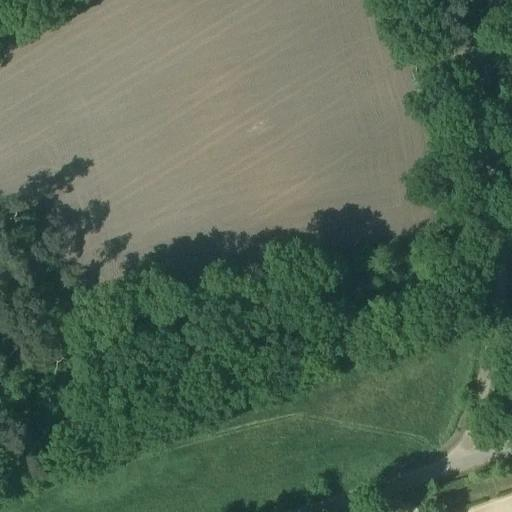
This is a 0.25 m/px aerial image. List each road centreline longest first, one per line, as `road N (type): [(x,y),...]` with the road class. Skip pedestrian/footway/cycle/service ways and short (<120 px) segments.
road 1 (track): [(469,459),(500,273),(500,210),(480,88),(504,0)]
road 2 (unclassified): [(315,511),(511,445)]
